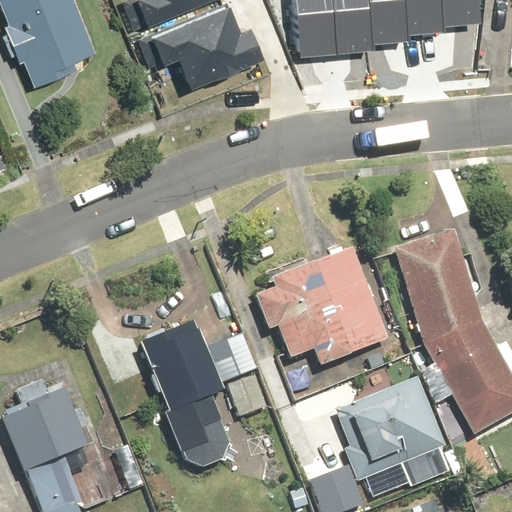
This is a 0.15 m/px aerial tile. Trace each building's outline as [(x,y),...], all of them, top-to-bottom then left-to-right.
[(78,57),(97,49),(76,0),(1,0),(36,84),(82,66),(78,57)] [(136,0),(143,15),(178,0),(136,0)] [(287,0),(289,15),(305,14),(306,31),(361,27),(362,35),(425,31),(424,21),(477,18),(475,0),(287,0)] [(511,31),(511,0),(485,0),(479,68),(508,71),(511,31)] [(150,34),(159,56),(175,50),(187,78),(257,49),(246,23),(239,26),(228,2),(150,34)] [(457,230),(398,247),(425,344),(435,364),(423,370),(439,402),(454,395),(475,435),(511,415),(511,340),(499,346),(485,320),(457,230)] [(388,340),(352,247),(274,278),(278,288),(258,296),(270,329),(281,325),(294,359),(315,351),(321,367),(388,340)] [(196,317),(142,339),(172,414),(167,416),(184,456),(215,444),(207,425),(222,419),(213,397),(225,392),(222,383),(255,370),(241,335),(209,348),(196,317)] [(268,407),(256,376),(228,387),(240,418),(268,407)] [(445,446),(419,378),(337,410),(344,429),(360,423),(374,459),(382,455),(388,470),(411,461),(414,467),(419,465),(422,473),(446,464),(440,448),(445,446)] [(85,511),(64,460),(92,449),(65,382),(47,390),(43,381),(16,392),(22,407),(2,415),(40,511),(85,511)] [(144,485),(129,447),(114,452),(129,491),(144,485)] [(360,511),(366,510),(350,468),(322,479),(334,511),(360,511)] [(402,494),(394,473),(366,483),(374,505),(402,494)]
